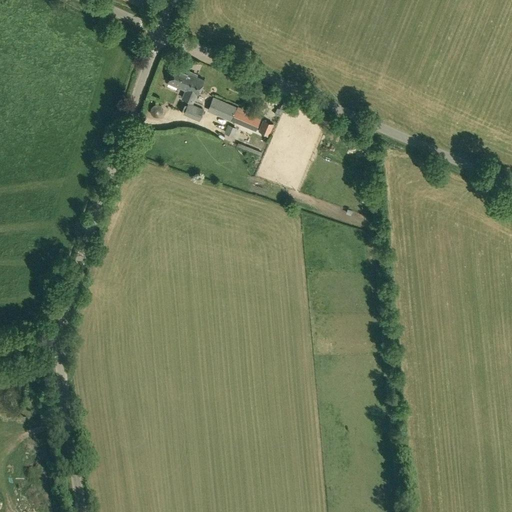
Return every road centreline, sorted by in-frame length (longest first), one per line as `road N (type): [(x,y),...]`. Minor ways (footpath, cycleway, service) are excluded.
road 1 (unclassified): [(81,511),(61,385),(62,326),(159,30)]
road 2 (unclassified): [(511,184),(159,30)]
